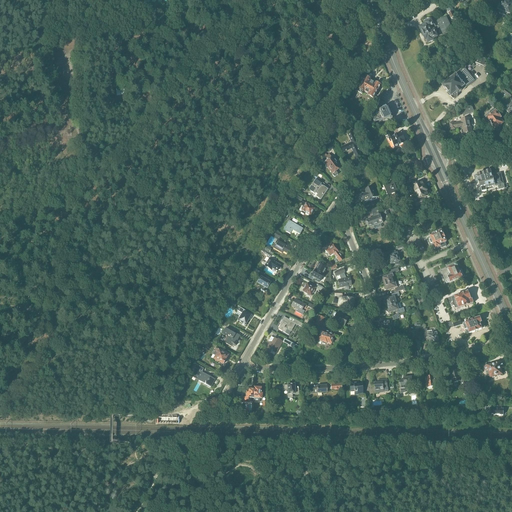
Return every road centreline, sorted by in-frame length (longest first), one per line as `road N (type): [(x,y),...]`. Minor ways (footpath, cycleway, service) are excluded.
road 1 (track): [(77,191),(124,152),(186,66),(226,31),(286,12),(331,41),(370,47),(375,39)]
road 2 (track): [(0,410),(27,374),(77,191)]
road 3 (track): [(250,248),(229,231),(162,207),(144,178),(77,191)]
road 4 (track): [(77,191),(87,0)]
road 5 (primary): [(511,329),(436,159)]
road 6 (unclassified): [(244,364),(334,209)]
road 7 (residential): [(341,367),(511,338)]
road 8 (unclassified): [(341,367),(369,288),(334,209)]
road 9 (primary): [(436,159),(381,34)]
road 10 (residential): [(334,209),(369,169),(436,159)]
